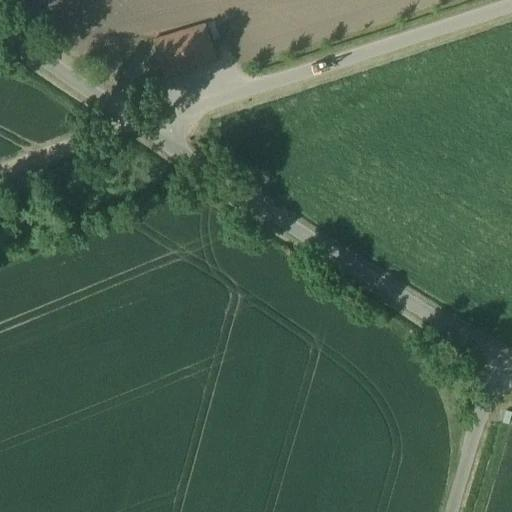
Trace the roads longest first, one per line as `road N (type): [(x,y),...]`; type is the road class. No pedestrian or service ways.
road 1 (unclassified): [(501,354),(0,14)]
road 2 (unclassified): [(501,354),(449,511)]
